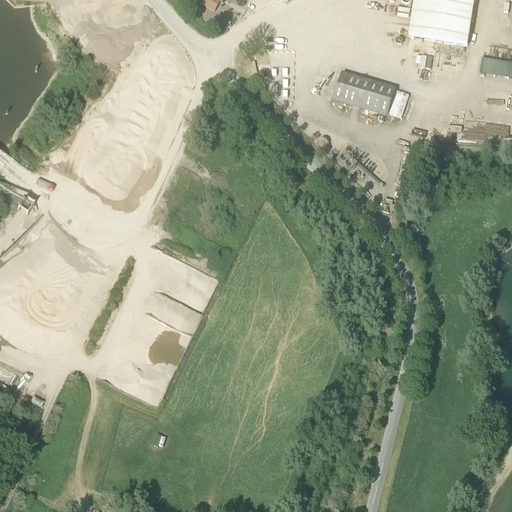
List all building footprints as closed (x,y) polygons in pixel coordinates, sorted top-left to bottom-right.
[(193,0),(215,13),(221,4),(222,5),(225,0),(193,0)] [(415,0),(409,38),(469,47),(476,0),(415,0)] [(430,70),(432,58),(420,56),(418,68),(430,70)] [(511,62),(483,58),(480,75),(511,79),(511,62)] [(333,104),(388,120),(397,91),(342,75),(333,104)] [(300,127),(308,132),(313,126),(305,120),(300,127)] [(28,186),(21,195),(35,205),(42,196),(28,186)]
